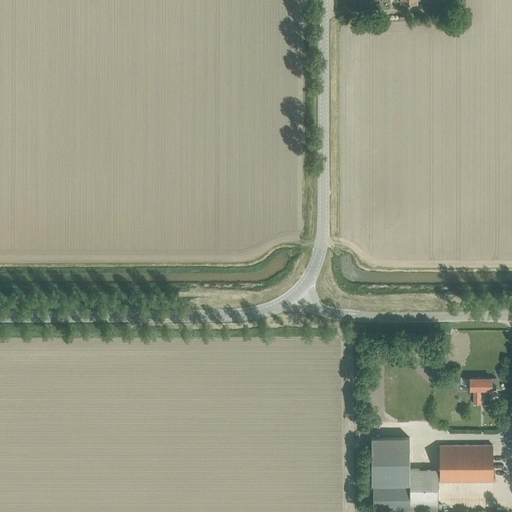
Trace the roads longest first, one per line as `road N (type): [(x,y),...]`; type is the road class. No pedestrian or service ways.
road 1 (unclassified): [(294,295),(310,276),(322,236),(323,0)]
road 2 (unclassified): [(0,317),(236,316),(294,295)]
road 3 (unclassified): [(511,317),(345,316),(294,295)]
